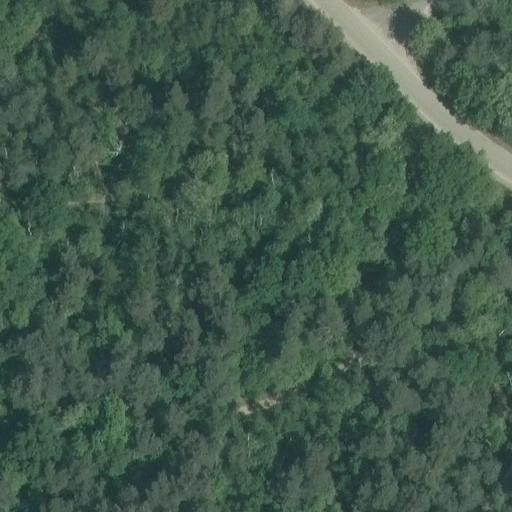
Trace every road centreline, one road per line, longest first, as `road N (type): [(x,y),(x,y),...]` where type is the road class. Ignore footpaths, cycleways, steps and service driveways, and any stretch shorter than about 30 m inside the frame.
road 1 (track): [(511,307),(329,389),(60,467)]
road 2 (unclassified): [(511,172),(445,120),(380,51)]
